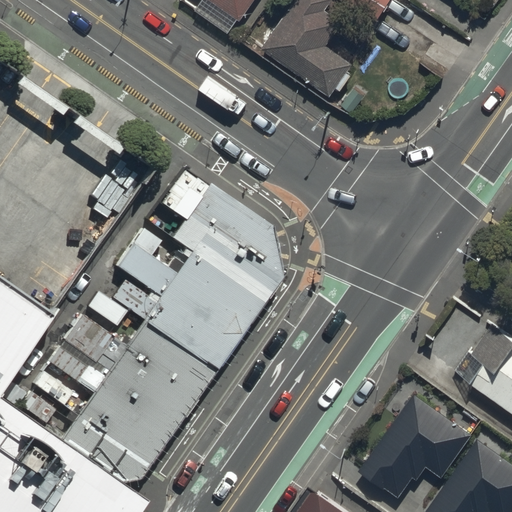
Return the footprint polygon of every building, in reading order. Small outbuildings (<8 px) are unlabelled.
[(202,0),(241,26),(258,0),(202,0)] [(334,3),(329,0),(298,0),(260,55),(331,104),(338,94),(340,96),(351,80),(347,77),(353,69),(327,51),(343,27),(326,16),(334,3)] [(393,0),(338,0),(378,25),(393,0)] [(267,220),(205,176),(201,182),(179,166),(154,201),(178,217),(166,234),(187,249),(60,431),(125,476),(134,475),(277,273),(267,220)] [(0,511),(120,511),(139,486),(125,476),(60,431),(0,389),(0,373),(49,304),(0,270),(0,511)] [(511,332),(491,318),(456,368),(511,407),(511,332)] [(40,375),(31,388),(61,410),(71,397),(40,375)] [(412,389),(357,466),(400,496),(424,461),(440,473),(470,430),(454,419),(412,389)] [(511,459),(475,433),(420,510),(423,511),(482,511),(487,505),(496,511),(506,511),(511,504),(511,459)] [(352,511),(322,491),(306,511),(352,511)]
